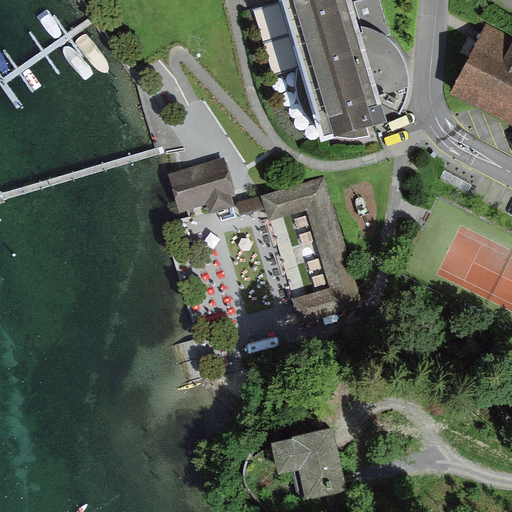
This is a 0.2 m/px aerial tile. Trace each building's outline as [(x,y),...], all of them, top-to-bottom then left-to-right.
[(251,0),(277,91),(305,131),(312,155),(379,136),(340,0),(251,0)] [(511,40),(486,29),(452,102),(511,129),(511,49),(511,47),(511,40)] [(233,196),(224,164),(172,177),(180,210),(208,203),(210,212),(231,206),(228,197),(233,196)] [(324,182),(262,199),(269,222),(309,211),(332,293),(292,304),(298,325),(359,307),(324,182)] [(238,214),(263,210),(261,198),(237,202),(238,214)] [(345,491),(332,431),(293,439),(294,443),(276,447),(281,471),(299,467),(306,499),(345,491)]
